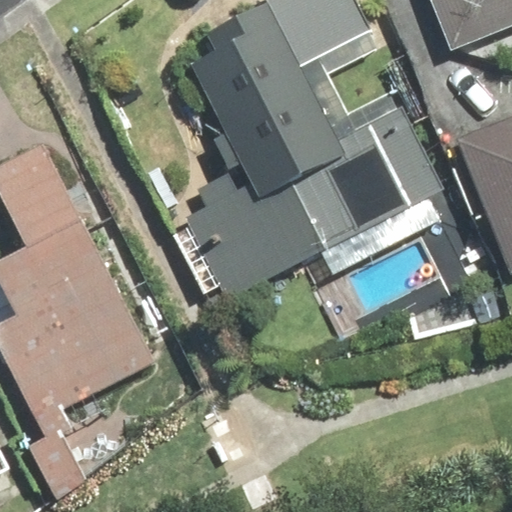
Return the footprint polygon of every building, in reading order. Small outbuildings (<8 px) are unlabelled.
[(456,195),(353,0),(261,0),(211,26),(229,60),(202,74),(260,186),(183,226),(230,315),(323,267),(366,244),(376,263),(448,225),(438,205),(456,195)] [(511,0),(434,0),(458,58),(508,38),(511,47),(511,0)] [(511,126),(467,145),(511,254),(511,126)] [(0,347),(54,443),(35,454),(65,506),(96,489),(69,440),(82,433),(74,417),(168,365),(47,150),(0,175),(0,183),(40,255),(4,275),(28,319),(0,334),(0,347)] [(0,477),(22,466),(0,422),(0,477)]
